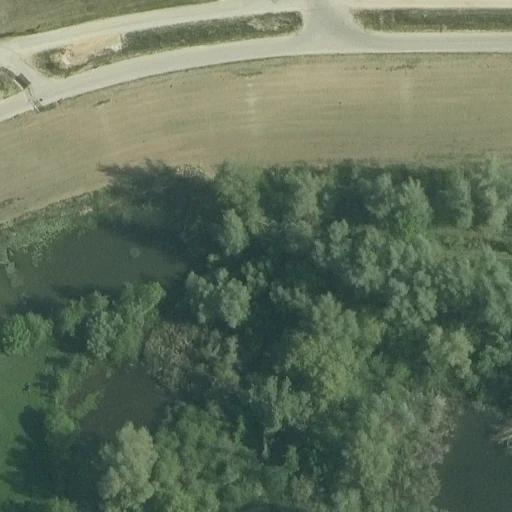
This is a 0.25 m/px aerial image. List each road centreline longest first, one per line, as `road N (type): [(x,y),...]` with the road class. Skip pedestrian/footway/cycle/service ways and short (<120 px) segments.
road 1 (unclassified): [(318,4),(187,16),(0,57)]
road 2 (unclassified): [(326,46),(172,62),(49,97)]
road 3 (unclassified): [(511,2),(318,4)]
road 4 (unclassified): [(511,45),(326,46)]
